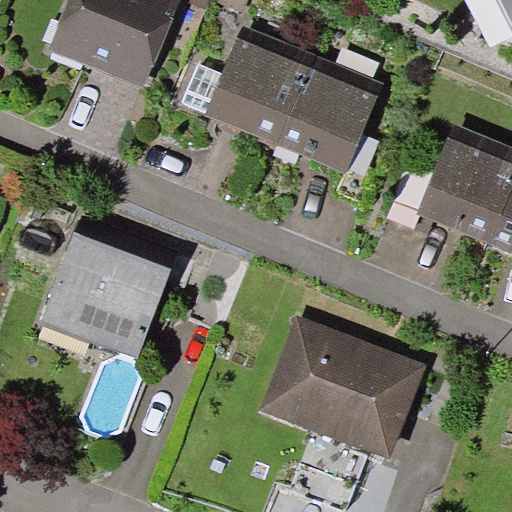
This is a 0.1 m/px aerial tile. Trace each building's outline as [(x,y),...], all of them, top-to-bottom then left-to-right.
[(180,0),(71,0),(51,49),(145,87),(180,0)] [(248,0),(219,0),(219,1),(244,11),(248,0)] [(511,0),(498,0),(511,26),(511,0)] [(206,114),(277,143),(309,66),(238,37),(223,74),(207,111),(206,114)] [(207,111),(223,74),(199,64),(183,101),(207,111)] [(378,95),(309,66),(277,143),(346,172),(348,168),(361,134),(378,95)] [(379,141),(361,134),(348,168),(366,175),(379,141)] [(421,215),(488,242),(511,183),(511,162),(449,137),(434,171),(418,213),(421,215)] [(418,213),(434,171),(408,161),(385,217),(416,229),(421,215),(418,213)] [(511,183),(488,242),(511,252),(511,183)] [(172,268),(75,232),(41,321),(138,358),(172,268)] [(429,362),(297,313),(261,410),(315,430),(371,451),(393,459),(429,362)] [(371,451),(315,430),(290,490),(347,511),(371,451)]
